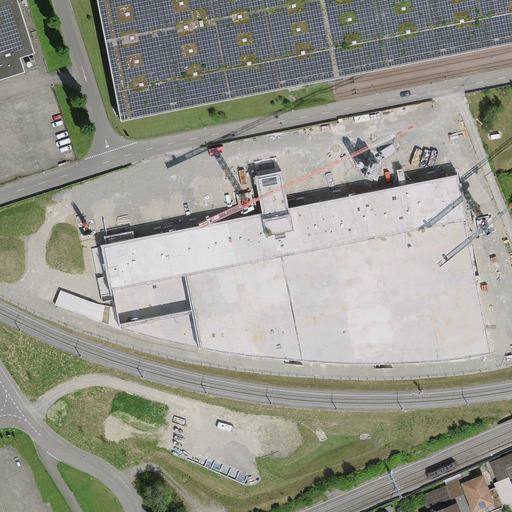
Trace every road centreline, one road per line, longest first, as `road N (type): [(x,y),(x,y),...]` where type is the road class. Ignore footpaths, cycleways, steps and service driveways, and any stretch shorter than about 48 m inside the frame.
road 1 (unclassified): [(0,196),(149,148),(456,87)]
road 2 (unclassified): [(16,405),(40,435),(117,484),(134,511)]
road 3 (residential): [(511,227),(456,87)]
